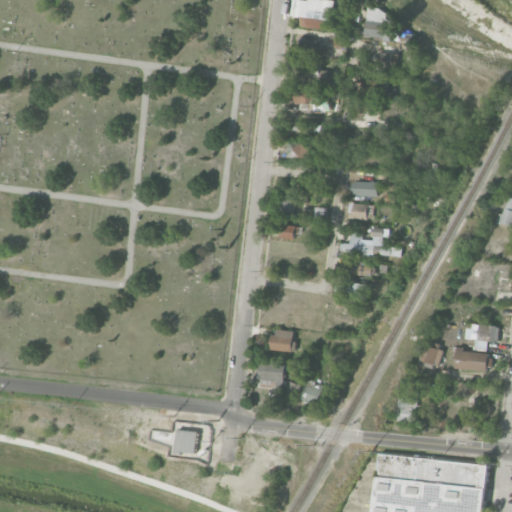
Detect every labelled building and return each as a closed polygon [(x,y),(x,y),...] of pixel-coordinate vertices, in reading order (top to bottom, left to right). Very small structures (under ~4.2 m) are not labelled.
[(335,0),(331,0),(292,0),(292,16),(302,17),(301,26),(333,29),(335,0)] [(393,40),(396,20),(388,19),(389,10),(369,7),(365,36),(393,40)] [(348,37),(336,36),(335,46),(347,47),(348,37)] [(324,39),(299,38),(298,54),(324,55),(324,39)] [(328,76),(328,69),(322,69),(322,60),(299,60),(298,76),(328,76)] [(363,95),(385,97),(386,80),(364,79),(363,95)] [(309,86),(293,86),(293,103),(326,104),(326,93),(309,93),(309,86)] [(308,123),(296,122),(295,130),(308,130),(308,123)] [(314,143),(290,139),(287,156),(311,160),(314,143)] [(378,195),(379,182),(354,181),(353,194),(378,195)] [(294,214),(297,197),(280,195),(277,211),(294,214)] [(511,197),(507,197),(503,214),(497,213),(495,221),(511,225),(511,197)] [(349,218),(374,219),(374,204),(349,203),(349,218)] [(300,226),(282,223),(280,237),(298,240),(300,226)] [(383,246),(384,228),(374,227),(373,240),(363,239),(363,234),(351,233),(350,243),(341,242),(340,252),(374,254),(374,253),(401,255),(402,247),(383,246)] [(376,275),(376,265),(344,264),(344,274),(376,275)] [(467,324),(466,338),(475,339),(475,348),(488,349),(488,341),(501,341),(501,326),(467,324)] [(295,331),(274,328),(272,349),(293,352),(295,331)] [(425,341),(419,359),(439,365),(445,347),(425,341)] [(456,368),(490,371),(492,352),(457,349),(456,368)] [(260,387),(285,388),(286,364),(261,363),(260,387)] [(300,401),(317,407),(325,385),(308,379),(300,401)] [(286,393),(298,397),(302,384),(290,380),(286,393)] [(413,421),(414,398),(398,398),(397,420),(413,421)] [(200,431),(179,429),(177,451),(198,453),(200,431)] [(373,511),(380,452),(491,465),(485,511),(373,511)]
